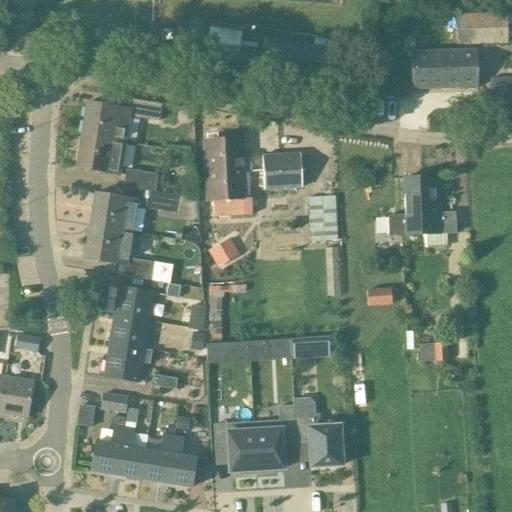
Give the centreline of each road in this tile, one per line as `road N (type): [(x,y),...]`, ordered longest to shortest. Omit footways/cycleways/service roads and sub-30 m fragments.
road 1 (residential): [(511,139),(425,139),(46,74)]
road 2 (residential): [(52,459),(62,374),(39,236),(46,74)]
